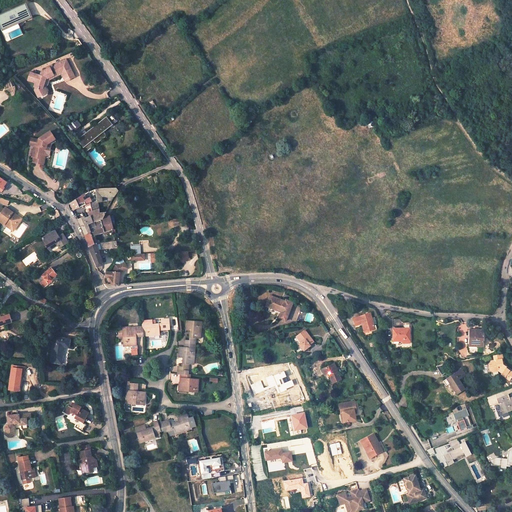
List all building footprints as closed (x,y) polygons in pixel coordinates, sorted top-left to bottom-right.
[(29,18),(24,6),(0,17),(0,28),(1,31),(29,18)] [(55,75),(60,73),(62,77),(71,73),(66,61),(54,66),(55,67),(50,70),(49,69),(41,73),(39,77),(30,74),(27,82),(35,84),(33,88),(35,89),(34,92),(38,99),(45,95),(42,89),(44,88),(47,80),(53,76),(55,75)] [(71,73),(62,77),(65,82),(74,78),(71,73)] [(97,125),(87,134),(93,142),(104,134),(102,132),(115,121),(109,114),(105,118),(97,124),(97,125)] [(72,121),(64,128),(70,135),(78,128),(72,121)] [(55,140),(50,132),(39,140),(38,141),(31,139),(30,146),(34,147),(34,151),(33,154),(32,158),(34,158),(33,163),(40,165),(42,155),(43,156),(45,149),(46,149),(47,145),(50,143),(54,141),(55,140)] [(82,148),(86,152),(88,150),(92,147),(106,136),(104,134),(93,142),(87,134),(84,136),(90,142),(82,148)] [(84,136),(84,135),(76,140),(82,148),(90,142),(84,136)] [(108,164),(100,170),(103,173),(110,167),(108,164)] [(98,213),(97,202),(101,201),(101,197),(114,197),(114,196),(118,191),(115,188),(111,188),(99,188),(96,190),(96,196),(96,202),(91,203),(89,203),(85,204),(85,205),(90,217),(85,219),(84,217),(78,220),(84,234),(90,232),(87,225),(102,219),(106,212),(98,213)] [(83,200),(82,196),(76,200),(78,204),(84,202),(85,204),(89,203),(91,203),(89,197),(83,200)] [(0,197),(0,202),(7,206),(9,201),(0,197)] [(78,204),(76,200),(71,204),(74,210),(79,208),(78,204)] [(3,210),(0,208),(0,219),(2,221),(0,223),(6,227),(7,226),(12,230),(19,220),(11,215),(12,213),(5,208),(3,210)] [(53,211),(57,218),(58,217),(59,218),(61,217),(60,216),(58,210),(56,209),(53,211)] [(22,219),(12,213),(11,215),(19,220),(12,230),(7,226),(6,227),(13,232),(22,219)] [(111,225),(109,216),(102,219),(87,225),(90,232),(84,234),(87,240),(89,247),(96,244),(94,235),(112,228),(111,225)] [(55,231),(42,239),(47,248),(52,245),(54,247),(60,244),(61,247),(68,243),(62,234),(58,237),(55,231)] [(101,265),(102,265),(97,247),(96,244),(89,247),(99,272),(102,268),(101,265)] [(139,246),(130,247),(131,255),(139,254),(139,246)] [(110,271),(109,271),(106,271),(105,276),(104,277),(109,278),(109,284),(111,284),(111,285),(118,285),(118,284),(120,271),(127,268),(124,262),(119,264),(114,264),(110,271)] [(51,268),(41,276),(37,280),(44,288),(48,284),(52,281),(51,279),(57,274),(51,268)] [(23,291),(31,284),(26,278),(20,286),(19,287),(23,291)] [(288,301),(271,295),(267,307),(278,311),(278,310),(284,312),(282,318),(287,320),(294,302),(288,300),(288,301)] [(304,320),(307,314),(299,312),(296,323),(304,320)] [(14,321),(12,314),(0,317),(0,323),(3,323),(5,324),(14,321)] [(372,330),(366,314),(350,319),(353,326),(358,324),(361,331),(366,329),(367,332),(372,330)] [(203,322),(188,320),(187,332),(192,332),(190,341),(186,341),(186,345),(196,346),(197,338),(201,338),(202,333),(201,333),(201,327),(202,327),(203,322)] [(152,321),(143,322),(143,327),(144,336),(149,336),(149,335),(155,334),(155,335),(160,335),(159,330),(170,330),(169,323),(161,323),(162,324),(152,325),(152,321)] [(404,328),(393,328),(393,340),(402,340),(410,340),(409,328),(412,328),(412,322),(404,322),(404,328)] [(126,327),(116,328),(117,339),(123,338),(126,338),(126,346),(133,345),(133,348),(131,350),(132,355),(138,355),(137,349),(138,349),(138,345),(137,345),(136,337),(140,336),(140,327),(126,328),(126,327)] [(480,330),(468,329),(467,345),(480,345),(480,330)] [(306,330),(297,336),(302,343),(300,344),(305,351),(311,346),(310,345),(315,342),(306,330)] [(70,339),(54,338),(51,363),(61,365),(64,348),(69,348),(70,339)] [(185,348),(180,347),(179,358),(183,358),(182,367),(178,367),(178,371),(188,372),(189,365),(193,365),(194,361),(193,360),(194,354),(195,355),(195,349),(185,348)] [(492,371),(498,371),(501,373),(500,374),(508,380),(511,374),(511,371),(506,368),(507,366),(506,366),(502,364),(501,359),(503,359),(502,353),(500,354),(493,355),(494,360),(491,360),(488,364),(489,369),(492,371)] [(341,380),(334,364),(322,369),(327,381),(331,380),(332,383),(341,380)] [(441,375),(449,370),(445,364),(437,366),(436,366),(441,375)] [(12,365),(9,386),(9,389),(15,390),(15,387),(19,388),(20,381),(21,378),(21,373),(24,374),(25,367),(12,365)] [(463,389),(457,380),(465,375),(461,369),(442,381),(445,386),(449,383),(455,394),(463,389)] [(179,385),(178,392),(188,393),(189,390),(197,391),(198,381),(190,380),(190,376),(188,375),(181,375),(180,385),(179,385)] [(126,397),(126,403),(136,404),(136,402),(144,403),(145,392),(137,391),(137,387),(128,386),(127,397),(126,397)] [(503,413),(511,409),(511,396),(510,397),(511,399),(508,400),(506,394),(495,399),(497,404),(500,403),(503,413)] [(355,420),(351,401),(338,404),(339,412),(342,412),(344,422),(355,420)] [(89,414),(81,410),(82,408),(76,405),(75,406),(73,410),(70,409),(69,408),(65,413),(67,414),(69,416),(71,412),(77,416),(75,419),(83,424),(89,414)] [(472,428),(471,425),(470,425),(467,416),(465,409),(451,415),(452,415),(444,418),(447,428),(444,429),(446,435),(454,431),(456,436),(468,431),(467,430),(472,428)] [(307,429),(304,413),(293,415),(296,431),(307,429)] [(16,424),(19,424),(22,426),(28,425),(27,419),(20,420),(19,415),(8,416),(8,424),(5,428),(6,435),(9,438),(12,437),(15,434),(15,427),(14,426),(16,424)] [(164,422),(167,432),(173,430),(175,434),(179,433),(179,432),(184,430),(185,431),(190,429),(185,415),(176,418),(177,422),(168,425),(167,421),(164,422)] [(157,422),(160,432),(163,431),(163,433),(167,432),(164,422),(160,423),(160,421),(157,422)] [(144,426),(135,429),(139,443),(144,441),(144,440),(150,438),(150,440),(155,438),(153,434),(160,432),(157,422),(153,423),(154,427),(145,430),(144,426)] [(369,446),(374,457),(384,453),(381,444),(378,435),(364,440),(367,447),(369,446)] [(451,451),(442,456),(446,464),(452,461),(451,459),(463,453),(465,457),(470,454),(464,442),(459,444),(456,439),(447,443),(451,451)] [(84,446),(85,451),(90,450),(91,458),(93,458),(90,445),(84,446)] [(511,448),(507,452),(506,459),(495,458),(489,461),(492,465),(498,466),(498,469),(505,470),(506,465),(511,466),(511,448)] [(97,468),(96,461),(92,462),(91,458),(90,450),(85,451),(80,452),(81,459),(82,459),(83,464),(80,464),(82,470),(86,469),(87,473),(87,474),(93,473),(92,468),(97,468)] [(213,465),(220,464),(219,458),(200,461),(202,473),(209,472),(208,469),(206,469),(206,465),(213,464),(213,465)] [(29,461),(19,464),(22,480),(23,480),(24,484),(30,483),(30,479),(34,478),(33,474),(34,473),(34,469),(30,469),(29,461)] [(411,476),(405,478),(407,483),(408,483),(409,488),(408,488),(410,493),(408,494),(409,499),(418,496),(419,499),(428,497),(425,488),(421,489),(417,475),(415,474),(412,475),(411,476)] [(220,482),(212,483),(214,495),(231,493),(229,477),(219,479),(220,482)] [(370,500),(367,489),(359,492),(359,490),(354,491),(356,496),(353,497),(348,498),(346,493),(338,495),(341,504),(343,504),(346,503),(348,510),(352,509),(353,511),(359,510),(364,509),(362,503),(370,500)] [(70,498),(59,500),(60,511),(73,511),(73,507),(71,507),(70,498)] [(29,499),(22,499),(23,511),(25,511),(25,507),(30,506),(29,499)]
